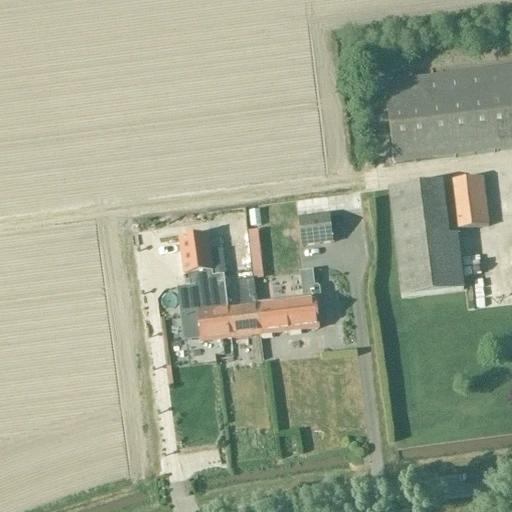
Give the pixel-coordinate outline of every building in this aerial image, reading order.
[(511,69),(382,85),(392,166),(511,150),(511,69)] [(454,232),(487,227),(480,179),(387,191),(401,299),(462,291),(454,232)] [(298,219),(301,247),(333,243),(330,215),(298,219)] [(212,277),(212,272),(207,236),(179,240),(184,275),(186,275),(189,290),(194,294),(196,309),(198,311),(198,312),(196,313),(196,315),(184,316),(187,341),(201,340),(202,344),(203,344),(232,340),(228,310),(223,276),(212,277)] [(319,330),(312,273),(311,271),(298,273),(302,301),(286,303),(290,333),(317,329),(317,330),(319,330)] [(261,336),(257,306),(254,280),(237,282),(240,308),(228,310),(232,340),(261,336)] [(261,336),(290,333),(286,303),(257,306),(261,336)]
